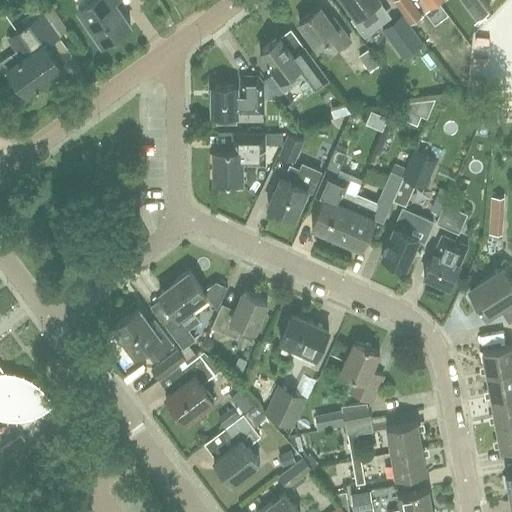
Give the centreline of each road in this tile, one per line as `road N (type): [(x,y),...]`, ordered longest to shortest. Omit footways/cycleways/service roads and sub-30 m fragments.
road 1 (residential): [(469,511),(442,367),(425,334),(183,217)]
road 2 (residential): [(196,511),(53,322)]
road 3 (unclassified): [(0,175),(164,56)]
road 4 (residential): [(53,322),(183,217)]
road 5 (residential): [(183,217),(175,190),(174,84),(164,56)]
